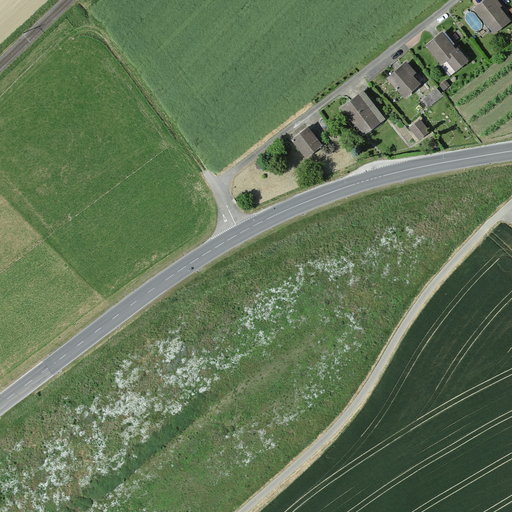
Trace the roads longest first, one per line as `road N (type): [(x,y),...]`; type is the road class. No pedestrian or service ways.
road 1 (track): [(511,204),(417,304),(331,436),(249,511)]
road 2 (residential): [(239,233),(225,180),(456,0)]
road 3 (secondary): [(239,233),(0,404)]
road 4 (secondary): [(511,150),(377,177),(239,233)]
road 5 (track): [(78,26),(104,35),(222,192)]
